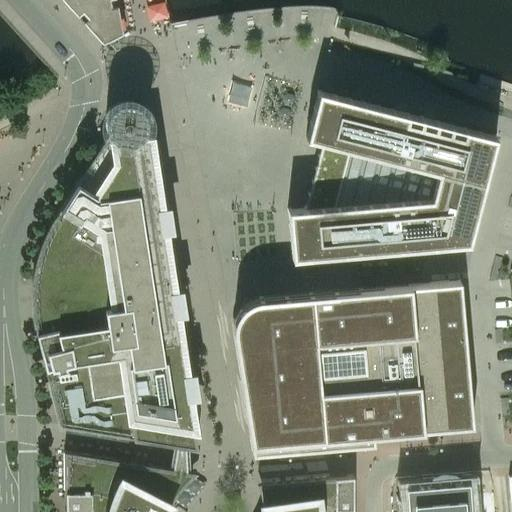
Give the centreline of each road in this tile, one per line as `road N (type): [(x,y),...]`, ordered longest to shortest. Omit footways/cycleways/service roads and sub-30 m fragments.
road 1 (residential): [(28,0),(94,72),(95,85),(19,242),(9,300),(12,511)]
road 2 (residential): [(492,459),(476,258),(511,144)]
road 3 (residential): [(374,511),(379,471),(492,459)]
